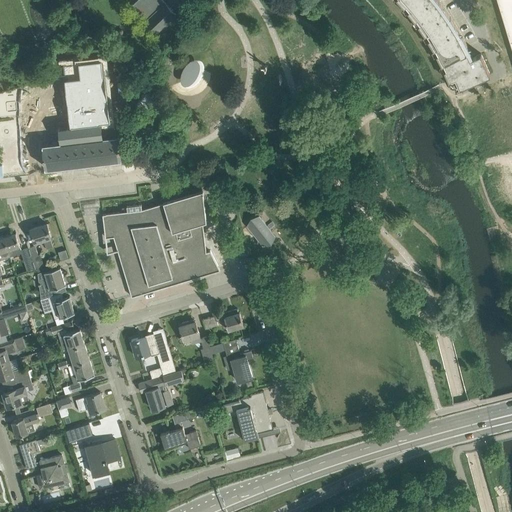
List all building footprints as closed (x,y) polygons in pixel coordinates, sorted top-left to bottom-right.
[(137,0),(132,5),(157,32),(176,14),(162,0),(137,0)] [(395,0),(400,6),(402,8),(413,21),(423,35),(432,50),(439,66),(441,70),(449,88),(450,89),(451,90),(452,90),(453,90),(453,91),(454,91),(455,90),(456,90),(491,75),(481,53),(480,54),(481,54),(470,58),(467,51),(458,34),(448,18),(437,2),(435,0),(395,0)] [(511,0),(497,0),(511,48),(511,0)] [(120,134),(119,133),(115,105),(116,105),(114,88),(87,91),(88,104),(68,107),(71,128),(69,130),(75,137),(76,140),(43,144),(45,167),(122,158),(119,135),(120,134)] [(214,181),(206,184),(207,189),(215,187),(214,181)] [(203,220),(205,219),(202,191),(142,209),(141,204),(127,206),(122,207),(122,211),(103,214),(106,237),(114,236),(132,296),(144,293),(144,291),(150,289),(150,291),(220,270),(210,250),(206,251),(203,220)] [(259,216),(247,225),(263,245),(275,236),(259,216)] [(44,239),(47,248),(53,246),(50,237),(51,237),(47,223),(31,228),(35,242),(44,239)] [(22,253),(21,250),(20,246),(16,233),(4,237),(10,256),(22,253)] [(3,259),(10,256),(4,237),(0,238),(0,252),(1,252),(3,259)] [(36,269),(44,266),(41,254),(38,255),(35,245),(29,247),(36,269)] [(22,253),(28,271),(29,271),(34,269),(36,269),(29,247),(21,250),(22,253)] [(44,271),(39,273),(39,274),(40,283),(39,283),(39,285),(40,284),(42,298),(41,299),(63,292),(66,291),(64,285),(66,284),(66,283),(65,284),(60,267),(61,267),(61,266),(51,269),(44,271)] [(63,292),(41,299),(42,304),(47,303),(49,310),(52,309),(55,318),(60,316),(61,317),(66,315),(75,312),(75,311),(74,312),(69,296),(70,296),(70,295),(63,298),(61,293),(63,292)] [(0,311),(0,318),(28,310),(26,304),(2,311),(0,311)] [(228,330),(234,328),(243,325),(243,326),(244,326),(240,312),(239,312),(238,308),(203,319),(206,328),(207,333),(211,332),(209,328),(218,325),(217,320),(221,319),(221,321),(225,320),(228,330)] [(74,330),(73,327),(74,327),(72,320),(45,329),(47,336),(58,332),(64,350),(69,349),(85,344),(80,328),(74,330)] [(200,338),(198,330),(195,321),(180,325),(184,340),(185,342),(192,340),(193,343),(201,341),(204,348),(201,349),(205,362),(214,359),(207,336),(200,338)] [(165,344),(164,340),(161,330),(139,337),(132,340),(137,356),(150,352),(151,355),(161,353),(158,346),(165,344)] [(0,365),(11,362),(9,355),(11,354),(11,352),(19,350),(15,338),(2,342),(5,349),(0,350),(0,365)] [(239,381),(243,380),(253,377),(252,377),(247,358),(252,356),(252,357),(253,357),(251,350),(240,353),(236,338),(224,341),(228,355),(225,356),(226,368),(236,368),(236,369),(234,369),(236,375),(238,375),(239,381)] [(74,364),(90,359),(85,344),(69,349),(70,349),(73,357),(72,358),(74,364)] [(160,376),(177,371),(171,354),(164,357),(167,367),(158,370),(160,376)] [(74,383),(80,382),(79,379),(95,374),(90,359),(74,364),(68,365),(68,366),(74,383)] [(68,366),(68,365),(66,360),(57,363),(60,369),(68,366)] [(14,371),(11,362),(0,365),(0,378),(14,375),(16,382),(31,378),(27,367),(14,371)] [(184,379),(184,378),(189,376),(187,369),(181,370),(177,371),(160,376),(151,379),(153,387),(147,389),(153,409),(173,403),(167,384),(184,379)] [(25,386),(32,384),(31,378),(16,382),(18,388),(3,392),(8,407),(29,400),(27,393),(25,386)] [(65,394),(82,388),(80,382),(74,383),(63,387),(65,394)] [(91,413),(96,411),(106,408),(100,391),(78,399),(80,405),(87,402),(91,413)] [(271,421),(263,391),(251,394),(252,396),(239,399),(240,401),(224,405),(224,412),(237,409),(242,428),(240,428),(242,437),(244,436),(244,438),(258,435),(257,433),(273,429),(273,430),(274,429),(271,421)] [(37,407),(40,416),(53,412),(50,403),(37,407)] [(181,420),(187,418),(192,417),(190,410),(173,415),(177,428),(169,431),(169,430),(166,431),(161,433),(165,447),(187,441),(190,448),(201,445),(198,435),(196,430),(186,434),(181,420)] [(36,430),(33,423),(39,421),(37,415),(24,419),(24,417),(12,421),(17,436),(36,430)] [(88,422),(65,430),(69,442),(92,435),(88,422)] [(62,454),(40,460),(36,461),(33,452),(40,449),(37,438),(29,441),(19,444),(27,468),(37,465),(37,464),(41,463),(43,471),(44,470),(45,473),(27,477),(27,478),(38,475),(42,488),(47,487),(47,486),(69,480),(62,454)] [(101,441),(86,445),(94,474),(104,471),(109,469),(107,461),(107,460),(112,458),(113,460),(120,458),(115,439),(108,441),(108,442),(102,444),(101,441)] [(228,457),(240,455),(239,447),(227,449),(228,457)]
